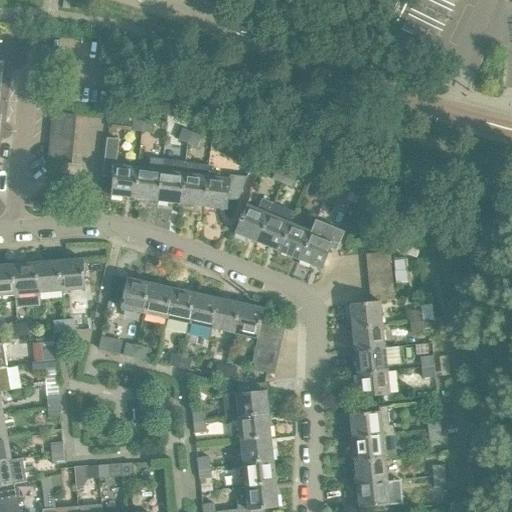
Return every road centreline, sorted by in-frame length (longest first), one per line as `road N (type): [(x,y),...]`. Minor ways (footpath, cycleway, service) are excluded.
road 1 (residential): [(0,232),(120,226),(303,291),(318,321),(312,511)]
road 2 (tertiary): [(438,105),(153,0)]
